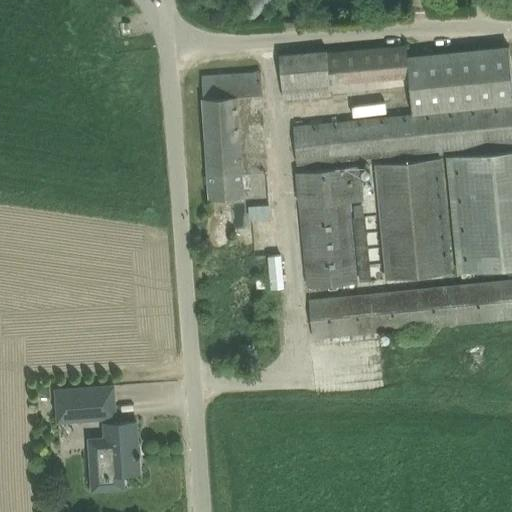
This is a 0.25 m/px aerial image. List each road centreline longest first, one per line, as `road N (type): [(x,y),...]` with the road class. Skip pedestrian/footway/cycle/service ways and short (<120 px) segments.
road 1 (unclassified): [(201,511),(166,48)]
road 2 (unclassified): [(511,29),(409,28),(166,48)]
